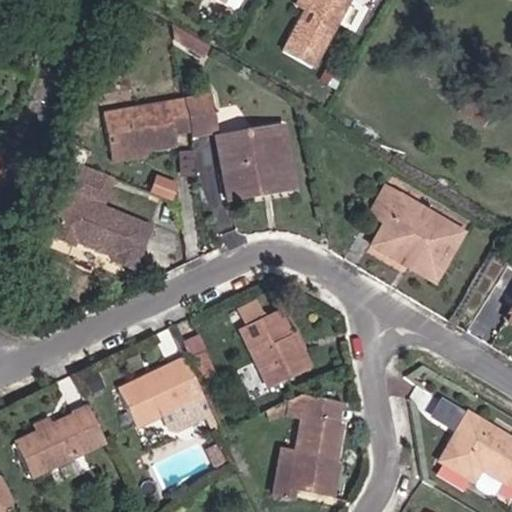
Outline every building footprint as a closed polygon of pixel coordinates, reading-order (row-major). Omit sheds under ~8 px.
[(211,0),(220,5),(228,9),(232,8),(237,0),(211,0)] [(311,69),(348,0),(298,0),(295,7),(304,12),(281,52),(311,69)] [(162,39),(168,27),(137,11),(132,22),(162,39)] [(201,59),(208,47),(169,24),(172,42),(201,59)] [(333,88),(341,73),(327,66),(319,80),(320,82),(333,88)] [(483,126),(493,110),(467,95),(457,111),(483,126)] [(216,131),(210,97),(183,102),(188,131),(190,136),(216,131)] [(183,102),(100,117),(107,154),(143,147),(144,151),(175,146),(173,134),(188,131),(183,102)] [(292,189),(281,128),(214,139),(217,157),(230,154),(237,193),(259,189),(260,195),(292,189)] [(145,156),(144,151),(143,147),(107,154),(109,163),(145,156)] [(237,193),(230,154),(217,157),(225,201),(260,195),(259,189),(237,193)] [(131,270),(148,229),(101,210),(90,205),(102,175),(77,166),(48,238),(70,246),(72,241),(111,257),(109,262),(131,270)] [(101,210),(113,180),(102,175),(90,205),(101,210)] [(168,201),(173,187),(155,180),(149,194),(168,201)] [(439,272),(462,233),(384,188),(369,215),(383,223),(370,247),(402,265),(408,254),(439,272)] [(439,272),(408,254),(402,265),(433,283),(439,272)] [(20,258),(13,276),(28,281),(35,264),(20,258)] [(305,372),(287,336),(275,311),(237,330),(266,389),(305,372)] [(303,351),(294,333),(287,336),(305,372),(309,369),(301,352),(303,351)] [(211,378),(201,359),(190,366),(200,385),(211,378)] [(209,414),(183,360),(116,392),(133,428),(160,415),(167,430),(174,431),(202,417),(209,414)] [(88,392),(101,385),(94,371),(81,378),(88,392)] [(327,498),(341,425),(339,424),(329,423),(333,402),(300,396),(286,402),(283,415),(300,419),(293,453),(279,451),(271,495),(286,498),(287,490),(293,492),(327,498)] [(283,415),(286,402),(264,413),(267,422),(283,415)] [(339,424),(342,404),(333,402),(329,423),(339,424)] [(103,443),(87,409),(48,427),(35,433),(11,444),(28,479),(103,443)] [(217,429),(209,414),(202,417),(210,433),(217,429)] [(511,488),(511,441),(466,414),(437,462),(471,482),(475,490),(484,495),(493,494),(500,482),(511,488)] [(48,427),(44,419),(31,424),(35,433),(48,427)] [(227,452),(223,443),(206,451),(210,460),(227,452)] [(233,464),(227,452),(210,460),(216,472),(233,464)] [(0,511),(0,510),(13,505),(0,478),(0,511)]
